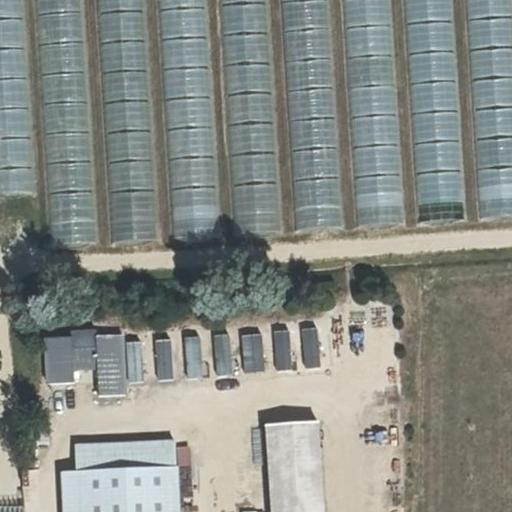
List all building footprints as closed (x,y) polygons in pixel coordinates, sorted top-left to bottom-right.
[(511,0),(0,0),(0,251),(511,214),(511,0)] [(314,326),(296,328),(302,368),(319,366),(314,326)] [(273,371),(294,368),(288,327),(268,330),(273,371)] [(261,334),(237,335),(240,373),(264,372),(261,334)] [(93,381),(93,397),(142,397),(142,335),(40,335),(40,381),(93,381)] [(230,336),(210,338),(212,376),(232,375),(230,336)] [(204,378),(202,337),(151,339),(153,380),(204,378)] [(326,511),(323,421),(265,421),(271,511),(326,511)] [(180,511),(178,442),(78,448),(81,511),(180,511)] [(37,503),(38,468),(21,468),(20,503),(37,503)] [(0,511),(21,511),(21,503),(0,504),(0,511)]
